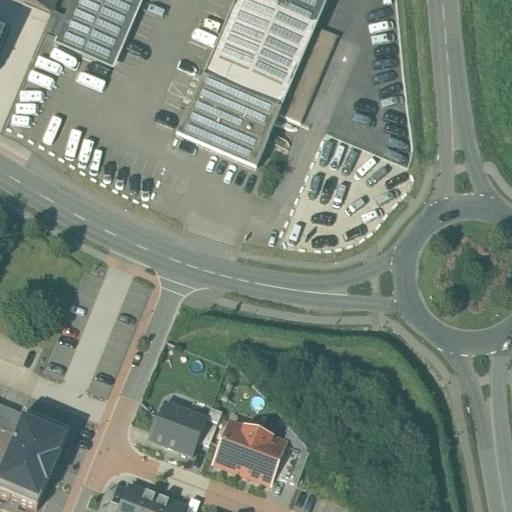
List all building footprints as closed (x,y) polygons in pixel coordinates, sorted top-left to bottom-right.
[(54,0),(23,0),(22,3),(49,14),(54,0)] [(230,0),(173,137),(256,172),(280,116),(298,124),(335,37),(317,29),(329,0),(75,0),(54,50),(109,73),(139,0),(230,0)] [(206,422),(163,406),(149,443),(191,459),(197,444),(206,422)] [(0,468),(20,419),(0,410),(0,468)] [(206,422),(197,444),(209,448),(221,415),(210,411),(206,422)] [(66,433),(24,416),(24,415),(22,414),(21,416),(21,417),(20,419),(0,468),(0,497),(33,511),(35,511),(36,510),(35,510),(44,488),(45,489),(46,487),(45,486),(56,460),(57,460),(58,458),(57,458),(67,436),(68,434),(66,433)] [(230,427),(214,468),(268,489),(272,478),(284,447),(282,447),(230,427)] [(288,431),(282,447),(284,447),(272,478),(296,487),(308,455),(288,431)] [(151,511),(156,499),(128,488),(120,508),(118,511),(151,511)] [(183,511),(184,510),(156,499),(151,511),(183,511)]
